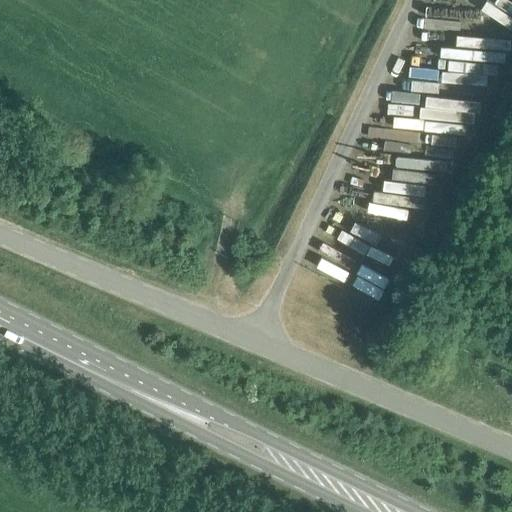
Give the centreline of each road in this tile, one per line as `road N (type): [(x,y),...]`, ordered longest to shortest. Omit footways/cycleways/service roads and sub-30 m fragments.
road 1 (unclassified): [(511,447),(0,235)]
road 2 (primary): [(417,511),(0,305)]
road 3 (primary): [(0,333),(356,511)]
